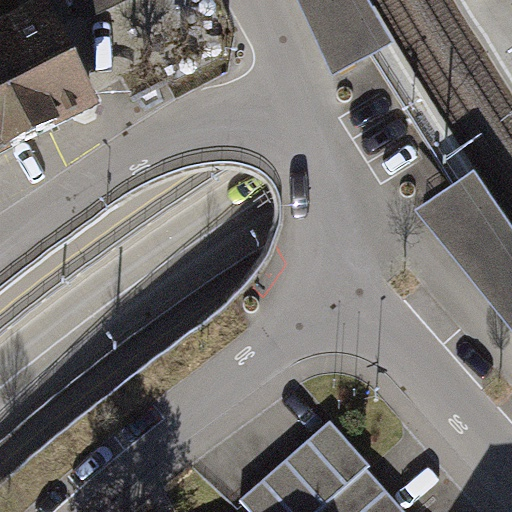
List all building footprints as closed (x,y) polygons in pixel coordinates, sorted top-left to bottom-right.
[(0,156),(129,96),(83,0),(30,0),(0,14),(0,156)] [(99,0),(110,20),(148,0),(99,0)] [(368,0),(298,0),(336,80),(394,45),(368,0)] [(511,226),(476,173),(417,214),(511,332),(511,226)] [(407,511),(332,424),(244,500),(254,511),(407,511)]
